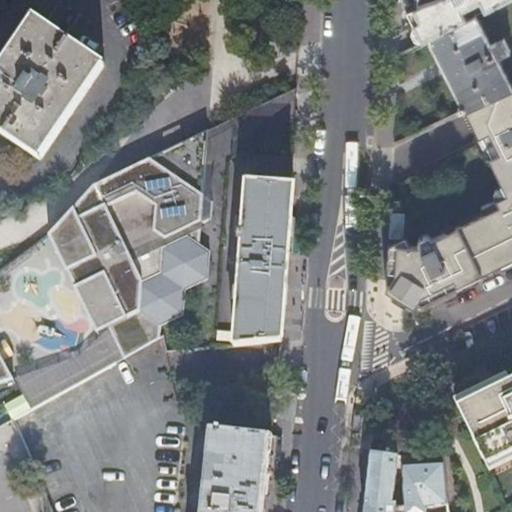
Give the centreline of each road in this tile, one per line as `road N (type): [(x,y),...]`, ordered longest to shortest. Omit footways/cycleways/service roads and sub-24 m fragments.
road 1 (secondary): [(332,348),(354,0)]
road 2 (residential): [(332,348),(378,349),(511,286)]
road 3 (secondary): [(315,511),(332,348)]
